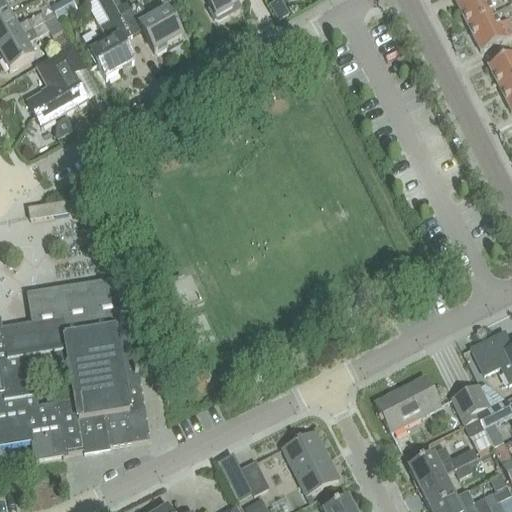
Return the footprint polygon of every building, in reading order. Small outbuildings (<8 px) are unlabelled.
[(0,0),(0,24),(9,19),(1,6),(11,0),(0,0)] [(77,12),(76,10),(70,0),(66,0),(50,10),(52,14),(56,21),(58,23),(77,12)] [(70,0),(76,10),(85,5),(82,0),(70,0)] [(132,39),(120,18),(115,10),(109,0),(98,0),(96,2),(109,25),(100,30),(103,36),(84,46),(89,56),(91,55),(107,84),(135,68),(122,45),(132,39)] [(241,11),(238,5),(246,0),(205,0),(211,9),(207,11),(214,23),(218,24),(241,11)] [(469,31),(492,19),(487,9),(497,4),(494,0),(468,0),(456,6),(469,31)] [(120,18),(133,11),(128,3),(115,10),(120,18)] [(120,18),(132,39),(142,34),(155,57),(183,41),(167,12),(148,22),(140,7),(133,11),(120,18)] [(49,25),(45,19),(41,11),(33,15),(35,19),(25,25),(25,24),(15,30),(9,19),(0,24),(0,52),(21,41),(31,35),(45,27),(49,25)] [(492,19),(469,31),(481,55),(511,39),(511,35),(507,25),(497,29),(492,19)] [(45,27),(49,34),(52,39),(63,33),(58,23),(56,21),(49,25),(45,27)] [(35,43),(49,34),(45,27),(31,35),(21,41),(0,52),(0,59),(9,74),(33,61),(25,48),(35,43)] [(50,94),(28,107),(42,131),(87,104),(73,80),(87,72),(73,48),(35,70),(41,81),(42,80),(50,94)] [(499,94),(511,87),(511,57),(488,70),(499,94)] [(511,87),(499,94),(511,117),(511,116),(511,87)] [(56,139),(58,143),(74,134),(66,120),(57,126),(56,139)] [(26,212),(28,220),(28,224),(83,214),(81,202),(26,212)] [(0,449),(31,444),(34,465),(53,462),(52,460),(150,444),(139,379),(136,362),(131,328),(129,316),(125,316),(119,281),(118,282),(118,284),(89,288),(89,287),(88,287),(88,289),(59,294),(59,292),(57,292),(58,294),(29,299),(28,297),(27,297),(32,329),(0,334),(0,449)] [(499,371),(508,389),(511,387),(511,349),(510,350),(503,336),(470,353),(484,379),(499,371)] [(426,381),(375,407),(390,437),(441,411),(426,381)] [(477,419),(490,413),(478,391),(466,398),(477,419)] [(479,424),(477,419),(466,398),(452,405),(465,431),(479,424)] [(479,424),(484,433),(511,419),(511,417),(505,405),(490,413),(477,419),(479,424)] [(484,434),(484,433),(479,424),(465,431),(464,432),(469,442),(484,434)] [(296,446),(283,453),(307,500),(338,483),(314,437),(300,444),(299,443),(295,445),(296,446)] [(419,493),(444,480),(454,475),(467,468),(463,459),(451,465),(444,452),(407,471),(419,493)] [(511,462),(501,468),(511,488),(511,487),(511,462)] [(268,492),(255,468),(241,475),(254,500),(268,492)] [(467,468),(454,475),(459,484),(472,477),(467,468)] [(428,511),(433,511),(455,501),(449,489),(444,480),(419,493),(428,511)] [(485,501),(490,510),(510,499),(506,490),(485,501)] [(486,511),(490,510),(485,501),(464,511),(460,511),(455,501),(433,511),(486,511)] [(353,511),(348,502),(327,511),(353,511)]
